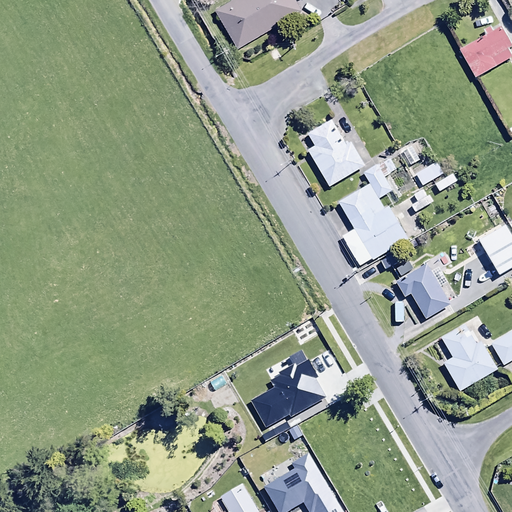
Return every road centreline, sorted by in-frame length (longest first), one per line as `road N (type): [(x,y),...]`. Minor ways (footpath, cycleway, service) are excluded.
road 1 (unclassified): [(432,459),(228,115)]
road 2 (residential): [(413,0),(228,115)]
road 3 (unclassified): [(228,115),(159,0)]
